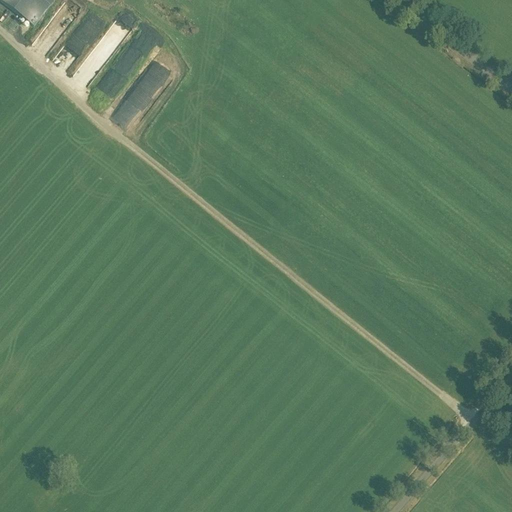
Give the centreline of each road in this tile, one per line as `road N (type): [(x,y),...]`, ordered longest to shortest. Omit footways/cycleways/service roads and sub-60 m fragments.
road 1 (unknown): [(124,141),(472,420)]
road 2 (unclassified): [(392,511),(511,374)]
road 3 (unclassified): [(511,89),(396,0)]
